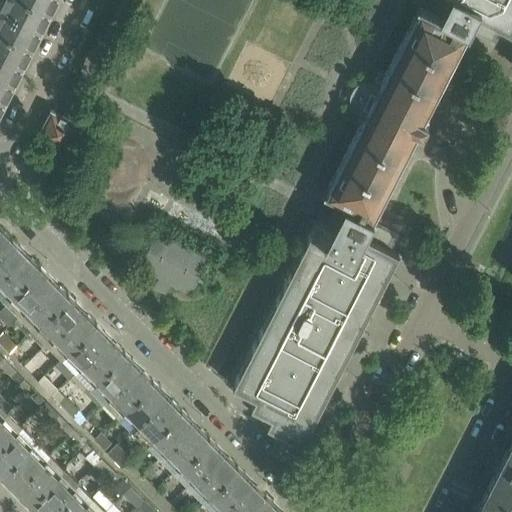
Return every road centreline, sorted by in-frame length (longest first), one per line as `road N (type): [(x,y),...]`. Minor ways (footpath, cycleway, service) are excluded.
road 1 (residential): [(313,511),(0,192)]
road 2 (residential): [(320,511),(420,315)]
road 3 (residential): [(420,315),(511,135)]
road 4 (residential): [(86,0),(0,170)]
road 5 (residential): [(447,511),(511,387)]
